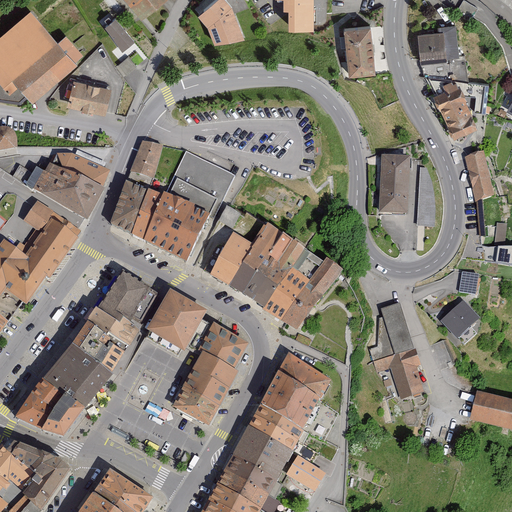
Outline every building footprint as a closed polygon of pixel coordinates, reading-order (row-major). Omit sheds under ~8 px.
[(125,0),(143,22),(170,0),(125,0)] [(226,0),(216,0),(198,15),(208,26),(215,44),(245,38),(232,5),(226,0)] [(314,0),(283,0),(283,9),(289,9),(289,29),(314,29),(314,0)] [(478,9),(463,1),(456,13),(470,21),(478,9)] [(34,11),(0,39),(0,100),(21,104),(27,98),(32,103),(79,63),(34,11)] [(135,43),(116,18),(103,27),(122,53),(135,43)] [(378,26),(347,30),(352,79),(384,76),(378,26)] [(447,35),(420,38),(424,81),(451,78),(447,35)] [(128,57),(118,65),(126,75),(136,67),(128,57)] [(114,91),(74,83),(69,108),(109,117),(114,91)] [(463,87),(433,102),(453,144),(484,130),(463,87)] [(0,151),(18,148),(17,142),(16,138),(15,135),(10,132),(6,131),(0,132),(0,131),(0,151)] [(163,148),(144,146),(127,181),(149,189),(163,148)] [(186,152),(165,196),(209,214),(214,217),(234,176),(186,152)] [(483,153),(466,157),(476,199),(493,195),(483,153)] [(14,176),(39,193),(86,216),(102,186),(100,185),(108,170),(71,154),(57,155),(53,164),(50,163),(45,172),(37,168),(33,174),(20,166),(14,176)] [(422,162),(385,159),(381,217),(418,220),(422,162)] [(2,160),(0,160),(0,181),(10,176),(2,160)] [(149,189),(127,181),(112,221),(144,238),(163,195),(149,189)] [(163,195),(144,238),(187,260),(209,214),(165,196),(163,195)] [(0,293),(6,286),(26,302),(46,274),(50,276),(78,237),(76,235),(79,230),(38,202),(26,220),(43,232),(26,256),(4,240),(0,245),(0,293)] [(240,214),(228,207),(220,221),(232,227),(240,214)] [(253,245),(233,234),(224,249),(218,246),(206,270),(296,328),(318,298),(336,276),(341,268),(327,259),(324,263),(268,223),(253,245)] [(507,224),(498,223),(495,244),(504,243),(507,224)] [(511,246),(489,247),(483,246),(486,261),(511,264),(511,246)] [(100,309),(136,330),(156,293),(124,273),(100,309)] [(478,275),(463,273),(461,291),(475,293),(478,275)] [(206,310),(171,290),(149,328),(184,348),(206,310)] [(464,302),(443,321),(458,337),(478,318),(464,302)] [(403,305),(376,313),(402,400),(428,392),(403,305)] [(90,320),(125,347),(136,330),(100,309),(98,308),(90,320)] [(74,344),(111,371),(125,347),(90,320),(74,344)] [(247,343),(214,324),(200,350),(204,353),(233,369),(247,343)] [(74,344),(45,379),(84,406),(112,373),(111,371),(74,344)] [(238,371),(233,369),(204,353),(185,386),(219,405),(238,371)] [(290,356),(281,373),(320,397),(329,380),(290,356)] [(281,373),(263,405),(304,428),(320,397),(281,373)] [(45,379),(18,415),(42,427),(63,434),(84,406),(45,379)] [(209,423),(219,405),(185,386),(175,405),(209,423)] [(511,401),(479,393),(472,417),(511,427),(511,401)] [(263,405),(251,426),(292,450),(304,428),(263,405)] [(251,426),(235,454),(277,480),(292,450),(251,426)] [(23,493),(26,496),(40,510),(69,468),(62,460),(11,440),(5,447),(39,475),(25,491),(23,493)] [(9,477),(25,491),(39,475),(5,447),(3,446),(0,449),(0,511),(7,504),(0,498),(0,488),(2,486),(6,488),(9,484),(6,481),(9,477)] [(291,470),(300,454),(296,451),(287,467),(291,470)] [(235,454),(225,473),(269,495),(277,480),(235,454)] [(325,474),(299,459),(289,475),(315,491),(325,474)] [(110,471),(95,492),(121,511),(141,511),(152,498),(110,471)] [(225,473),(220,484),(261,509),(269,495),(225,473)] [(220,484),(204,511),(259,511),(261,509),(220,484)] [(121,511),(95,492),(81,511),(121,511)] [(26,496),(9,511),(38,511),(40,510),(26,496)]
